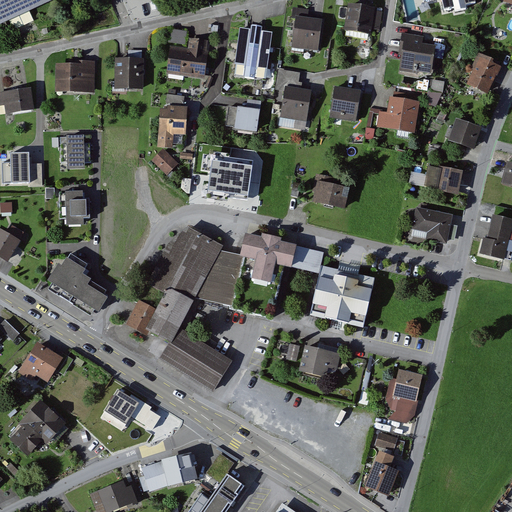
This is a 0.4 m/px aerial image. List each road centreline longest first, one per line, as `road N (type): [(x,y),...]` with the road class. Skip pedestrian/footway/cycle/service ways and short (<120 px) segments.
road 1 (residential): [(89,344),(160,230),(206,209),(459,267)]
road 2 (residential): [(0,59),(266,0)]
road 3 (residential): [(459,267),(402,511)]
road 4 (residential): [(10,511),(126,458),(220,426)]
road 5 (residential): [(459,267),(511,88)]
road 6 (secondary): [(358,511),(220,426)]
road 7 (secondary): [(220,426),(89,344)]
